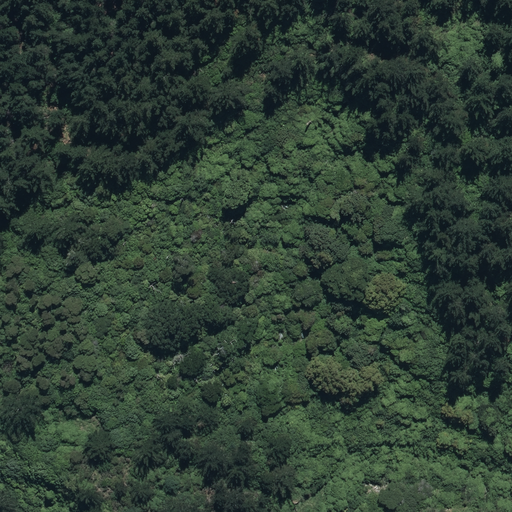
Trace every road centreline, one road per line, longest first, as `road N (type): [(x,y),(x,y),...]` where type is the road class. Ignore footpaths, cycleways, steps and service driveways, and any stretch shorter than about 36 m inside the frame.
road 1 (track): [(511,58),(308,61),(188,85),(88,172),(0,38)]
road 2 (track): [(329,511),(354,470),(511,478)]
road 3 (track): [(0,431),(95,489),(114,511)]
